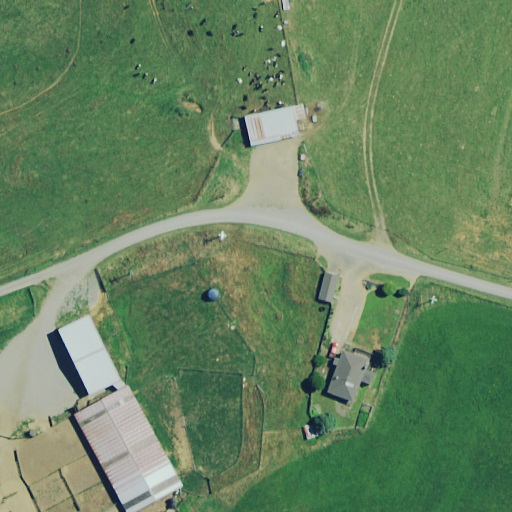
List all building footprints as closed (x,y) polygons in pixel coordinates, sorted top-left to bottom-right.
[(305,118),(302,105),(244,117),(251,146),(299,136),(295,120),(305,118)] [(339,276),(325,273),(318,299),(331,303),(339,276)] [(120,380),(89,316),(59,331),(90,395),(120,380)] [(369,360),(342,351),(327,392),(353,402),(369,360)] [(134,511),(182,486),(128,385),(74,414),(126,511),(134,511)] [(319,437),(312,421),(302,426),(308,441),(319,437)]
